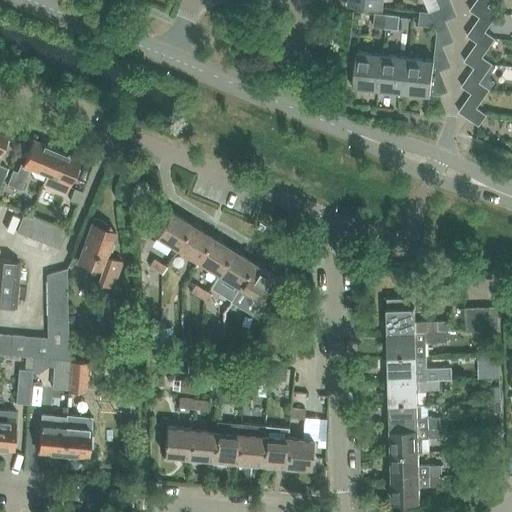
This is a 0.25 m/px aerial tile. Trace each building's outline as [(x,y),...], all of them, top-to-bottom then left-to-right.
[(384,0),(349,0),(349,5),(384,9),(384,0)] [(436,0),(440,9),(446,21),(457,17),(450,0),(436,0)] [(477,0),(470,11),(480,18),(488,7),(492,0),(477,0)] [(467,36),(477,43),(486,31),(497,14),(488,7),(480,18),(467,36)] [(435,28),(437,33),(444,46),(455,42),(446,21),(440,9),(429,13),(420,12),(419,26),(435,28)] [(373,28),(387,29),(388,15),(375,14),(373,28)] [(388,15),(387,29),(398,30),(399,17),(388,15)] [(464,61),(474,68),(483,57),(493,42),(496,38),(486,31),(477,43),(464,61)] [(437,33),(434,61),(441,71),(451,67),(444,46),(437,33)] [(353,87),(379,90),(383,55),(357,52),(353,87)] [(379,90),(404,93),(408,58),(383,55),(379,90)] [(461,87),(471,94),(480,82),(492,65),(483,57),(474,68),(461,87)] [(404,93),(431,95),(434,61),(408,58),(404,93)] [(434,61),(431,95),(438,96),(449,92),(441,71),(434,61)] [(471,94),(466,101),(477,109),(487,94),(491,89),(480,82),(471,94)] [(477,109),(466,101),(459,112),(479,126),(487,115),(477,109)] [(0,152),(9,131),(0,126),(0,152)] [(22,167),(29,170),(45,177),(57,150),(33,140),(23,165),(22,167)] [(57,150),(45,177),(43,183),(66,193),(80,159),(57,150)] [(21,191),(29,170),(22,167),(23,165),(20,164),(17,172),(13,171),(7,185),(21,191)] [(69,200),(77,203),(82,191),(74,188),(69,200)] [(155,236),(176,250),(192,225),(171,212),(155,236)] [(16,232),(38,241),(46,221),(24,213),(16,232)] [(88,230),(77,262),(89,266),(85,277),(113,288),(123,261),(107,255),(116,230),(108,227),(106,223),(104,220),(100,218),(97,217),(93,216),(88,230)] [(38,241),(49,245),(56,225),(46,221),(38,241)] [(56,225),(49,245),(59,249),(67,229),(56,225)] [(176,250),(197,262),(212,237),(192,225),(176,250)] [(197,262),(217,275),(233,250),(212,237),(197,262)] [(217,275),(238,288),(254,263),(233,250),(217,275)] [(149,267),(158,273),(163,265),(154,259),(149,267)] [(20,263),(0,261),(0,306),(16,308),(20,263)] [(254,263),(238,288),(259,301),(267,288),(274,278),(275,276),(254,263)] [(46,275),(47,315),(67,315),(67,269),(46,275)] [(274,278),(267,288),(273,292),(275,293),(279,296),(285,285),(280,282),(274,278)] [(190,292),(202,300),(207,291),(195,284),(190,292)] [(387,297),(388,333),(416,333),(416,332),(447,331),(450,331),(450,321),(416,322),(415,297),(387,297)] [(103,298),(101,325),(116,327),(115,333),(124,334),(126,315),(117,314),(118,299),(103,298)] [(478,332),(478,307),(465,308),(466,332),(478,332)] [(490,307),(478,307),(478,332),(490,332),(490,307)] [(47,315),(47,338),(48,339),(68,338),(67,315),(47,315)] [(262,347),(277,351),(283,329),(269,325),(262,347)] [(170,327),(157,327),(157,348),(170,348),(170,327)] [(388,333),(389,357),(427,356),(427,343),(438,342),(447,342),(447,331),(416,332),(416,333),(388,333)] [(0,347),(0,355),(10,356),(12,335),(1,334),(0,347)] [(10,356),(22,357),(24,336),(12,335),(10,356)] [(52,359),(54,360),(70,361),(70,352),(68,352),(68,338),(48,339),(47,338),(24,336),(22,357),(25,357),(52,359)] [(220,347),(210,344),(206,357),(217,360),(220,347)] [(485,373),(500,372),(499,355),(484,355),(485,373)] [(427,356),(389,357),(389,381),(418,380),(439,379),(439,369),(427,370),(427,356)] [(52,359),(25,357),(24,370),(19,369),(16,404),(29,405),(32,372),(40,373),(40,367),(51,368),(52,359)] [(125,357),(101,357),(100,367),(124,368),(125,357)] [(70,361),(54,360),(52,388),(67,390),(68,391),(70,361)] [(70,361),(68,391),(86,393),(88,363),(70,361)] [(195,366),(193,374),(220,378),(221,369),(195,366)] [(270,367),(269,379),(285,380),(286,368),(270,367)] [(251,380),(250,396),(258,397),(258,396),(266,397),(268,376),(260,375),(259,381),(251,380)] [(217,403),(228,404),(230,404),(230,403),(232,380),(219,379),(217,403)] [(418,380),(418,381),(427,381),(427,391),(440,390),(439,379),(418,380)] [(192,381),(183,380),(183,391),(192,392),(192,381)] [(389,381),(390,405),(418,404),(418,381),(418,380),(389,381)] [(489,400),(501,399),(500,386),(489,386),(489,400)] [(129,392),(117,390),(116,405),(128,406),(129,392)] [(178,408),(192,409),(193,400),(180,398),(178,408)] [(193,400),(192,409),(207,410),(209,401),(193,400)] [(488,413),(500,412),(500,401),(487,402),(488,413)] [(390,405),(391,429),(419,428),(428,428),(441,427),(441,417),(428,418),(427,404),(418,404),(390,405)] [(304,419),(304,417),(305,409),(288,408),(287,418),(304,419)] [(0,409),(0,449),(13,450),(17,411),(0,409)] [(38,453),(63,455),(67,415),(41,413),(38,453)] [(67,415),(63,455),(88,457),(92,417),(67,415)] [(304,417),(304,419),(302,435),(304,436),(304,439),(288,437),(285,466),(310,469),(313,439),(318,440),(317,447),(325,447),(326,436),(324,435),(325,419),(304,417)] [(213,460),(237,462),(238,448),(239,433),(240,424),(216,422),(215,431),(213,460)] [(237,462),(261,464),(264,435),(264,426),(240,424),(239,433),(238,448),(237,462)] [(164,456),(189,458),(191,429),(166,427),(164,456)] [(391,453),(419,452),(430,452),(430,438),(441,438),(441,427),(428,428),(419,428),(391,429),(391,453)] [(189,458),(213,460),(215,431),(191,429),(189,458)] [(261,464),(285,466),(288,437),(264,435),(261,464)] [(391,453),(392,477),(420,476),(429,476),(442,476),(442,465),(429,466),(420,466),(419,452),(391,453)] [(420,476),(392,477),(392,502),(421,501),(420,487),(443,486),(442,476),(429,476),(420,476)] [(484,476),(485,500),(501,500),(500,476),(484,476)]
